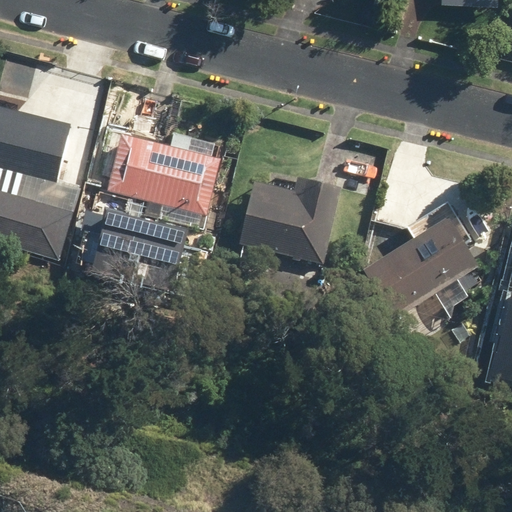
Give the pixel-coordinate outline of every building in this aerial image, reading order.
[(498,0),(441,0),(441,8),(498,11),(498,0)] [(0,240),(61,258),(81,187),(59,180),(73,128),(0,107),(0,240)] [(171,149),(123,136),(108,191),(162,206),(158,219),(200,230),(203,217),(209,218),(224,160),(217,158),(220,146),(175,133),(171,149)] [(296,192),(251,181),(236,244),(325,265),(344,187),(300,176),(296,192)] [(469,238),(449,204),(408,229),(415,241),(365,271),(395,320),(436,295),(446,312),(470,298),(459,280),(480,267),(465,241),(469,238)] [(511,291),(490,377),(511,382),(511,291)]
